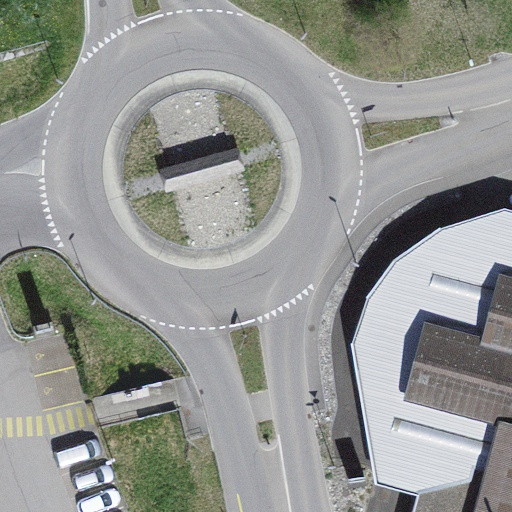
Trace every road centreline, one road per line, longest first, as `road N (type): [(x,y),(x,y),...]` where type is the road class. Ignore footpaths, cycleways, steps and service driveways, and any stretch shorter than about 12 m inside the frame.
road 1 (secondary): [(153,36),(95,77),(76,108),(64,178),(76,224),(103,264),(142,292),(188,305),(236,302)]
road 2 (secondary): [(341,138),(323,93),(291,57),(249,33),(201,26),(153,36)]
road 3 (secondary): [(236,302),(275,286),(309,259),(332,222),(343,181),(341,138)]
road 4 (secondary): [(236,302),(277,511)]
road 5 (residential): [(511,96),(341,138)]
